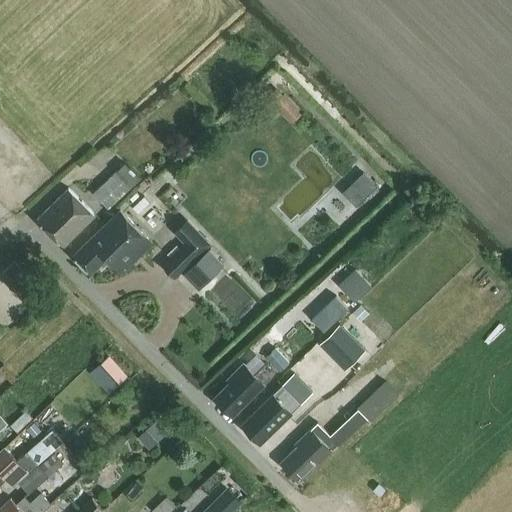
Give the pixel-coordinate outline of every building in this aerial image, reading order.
[(274,94),(298,119),(307,111),(282,85),(274,94)] [(109,208),(141,179),(126,163),(94,192),(109,208)] [(369,168),(348,188),(362,203),(383,184),(369,168)] [(68,188),(37,219),(64,246),(95,216),(68,188)] [(119,210),(105,224),(73,256),(90,274),(107,258),(122,273),(152,244),(119,210)] [(185,243),(163,266),(176,279),(211,243),(188,220),(175,233),(185,243)] [(14,259),(0,272),(0,275),(24,301),(39,286),(14,259)] [(338,321),(355,306),(342,292),(325,307),(338,321)] [(278,321),(291,336),(316,314),(303,299),(278,321)] [(339,323),(319,344),(346,369),(366,349),(339,323)] [(289,363),(275,348),(267,356),(280,371),(289,363)] [(215,399),(233,417),(276,374),(266,364),(255,375),(244,364),(228,380),(231,383),(215,399)] [(294,373),(241,424),(260,444),(313,392),(294,373)] [(74,431),(105,406),(93,390),(62,416),(74,431)] [(331,450),(333,451),(368,418),(358,407),(323,440),(311,427),(294,443),(296,445),(280,460),(299,481),(331,450)] [(160,416),(143,433),(155,446),(173,429),(160,416)] [(50,426),(16,459),(28,471),(61,438),(50,426)] [(0,488),(0,483),(6,477),(18,481),(28,471),(16,459),(4,446),(0,450),(0,489),(1,489),(0,488)] [(55,452),(39,465),(49,475),(63,463),(55,452)] [(29,493),(49,475),(39,465),(37,463),(18,481),(29,493)] [(232,511),(243,502),(228,488),(203,511),(232,511)] [(31,501),(25,495),(24,496),(17,503),(11,497),(0,508),(0,511),(41,511),(50,503),(40,492),(31,501)] [(170,511),(177,506),(167,496),(152,511),(145,504),(137,511),(170,511)] [(100,511),(103,509),(92,497),(76,511),(100,511)]
